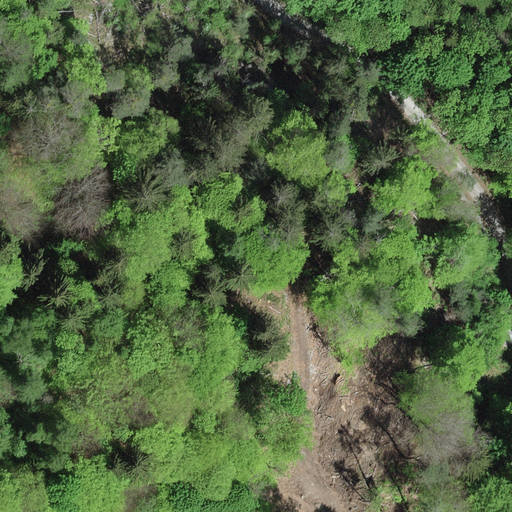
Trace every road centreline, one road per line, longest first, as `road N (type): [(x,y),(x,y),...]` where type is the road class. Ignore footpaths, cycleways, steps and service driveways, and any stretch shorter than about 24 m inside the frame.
road 1 (track): [(341,511),(304,439),(296,309),(283,268),(263,255),(129,247),(89,236),(48,205),(20,166),(0,98)]
road 2 (track): [(267,0),(388,80),(498,222),(511,269)]
